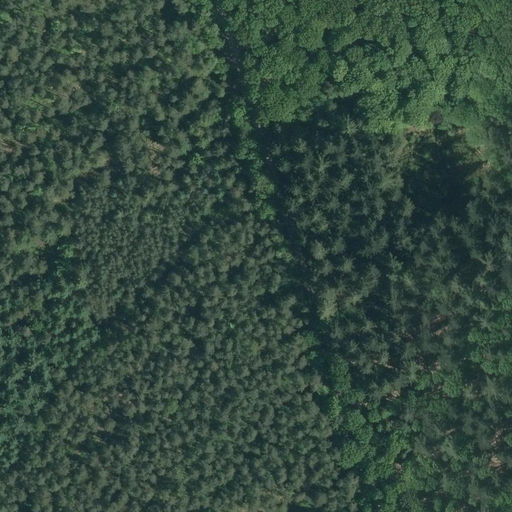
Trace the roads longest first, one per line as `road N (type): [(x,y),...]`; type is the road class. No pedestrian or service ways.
road 1 (track): [(380,511),(215,0)]
road 2 (track): [(467,124),(355,0)]
road 3 (track): [(511,79),(467,124),(511,173)]
